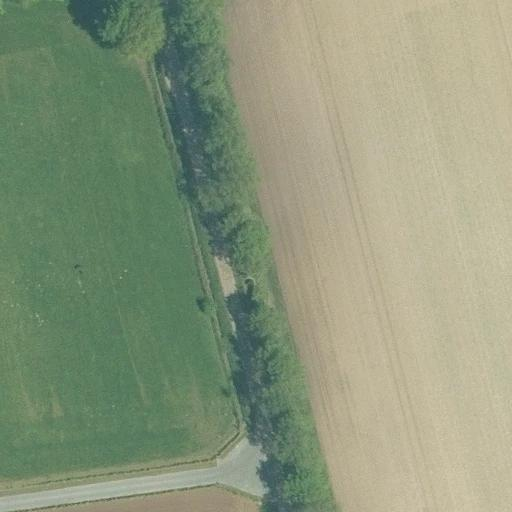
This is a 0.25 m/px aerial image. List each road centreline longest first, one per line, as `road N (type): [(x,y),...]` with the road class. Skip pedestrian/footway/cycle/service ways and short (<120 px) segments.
road 1 (unclassified): [(286,511),(160,0)]
road 2 (unknown): [(273,462),(0,503)]
